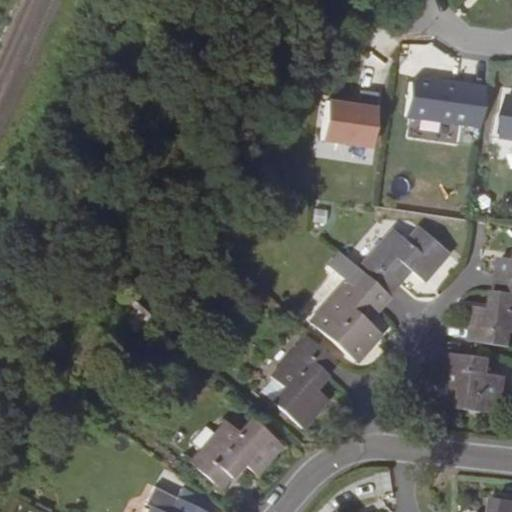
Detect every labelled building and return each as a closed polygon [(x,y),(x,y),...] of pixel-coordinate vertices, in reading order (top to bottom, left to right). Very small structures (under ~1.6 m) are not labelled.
[(416,77),(410,82),(405,116),(479,127),(485,87),(416,77)] [(370,147),(378,93),(361,90),(358,105),(326,101),(321,140),(370,147)] [(511,95),(507,95),(501,139),(511,140),(511,95)] [(201,223),(192,234),(205,246),(215,235),(201,223)] [(393,230),(359,270),(388,295),(398,283),(410,270),(424,282),(448,253),(419,228),(406,242),(393,230)] [(347,282),(323,310),(337,321),(325,335),(354,361),(379,334),(365,321),(378,307),(388,295),(359,270),(339,252),(328,266),(347,282)] [(511,259),(500,258),(497,275),(495,292),(511,293),(511,259)] [(493,310),(474,307),(471,325),(469,341),(509,347),(511,332),(511,331),(511,293),(495,292),(494,292),(493,310)] [(122,323),(135,329),(146,308),(133,302),(122,323)] [(312,323),(325,335),(337,321),(323,310),(312,323)] [(307,336),(272,377),(273,378),(261,391),(302,429),(327,400),(313,389),(325,375),(336,362),(307,336)] [(463,390),(460,408),(499,414),(504,377),(487,374),(490,359),(450,353),(447,369),(447,371),(444,388),(463,390)] [(191,462),(220,488),(242,462),(256,474),(281,446),(251,420),(239,434),(226,422),(191,462)] [(176,498),(154,486),(145,504),(151,508),(148,511),(213,511),(214,511),(194,501),(196,497),(181,489),(176,498)] [(511,511),(511,501),(494,499),(492,511),(511,511)]
